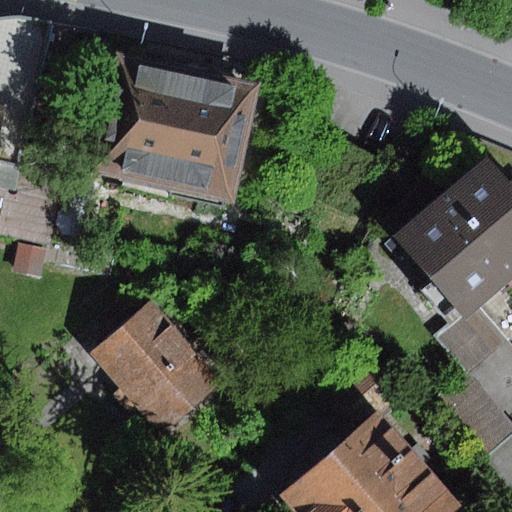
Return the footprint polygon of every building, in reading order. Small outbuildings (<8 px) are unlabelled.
[(0,109),(3,110),(0,124),(0,198),(4,199),(15,202),(23,167),(52,22),(20,17),(0,19),(0,109)] [(116,51),(90,172),(235,204),(261,83),(116,51)] [(383,160),(333,137),(310,188),(360,211),(383,160)] [(511,185),(488,157),(395,235),(467,319),(481,308),(509,341),(511,344),(511,185)] [(65,176),(23,167),(15,202),(4,199),(0,216),(0,236),(49,247),(65,176)] [(18,246),(12,272),(40,278),(46,253),(18,246)] [(152,304),(95,355),(123,386),(112,395),(132,417),(142,408),(165,434),(223,384),(152,304)] [(481,308),(467,319),(440,342),(468,375),(509,341),(481,308)] [(214,327),(198,340),(225,371),(241,358),(214,327)] [(323,393),(361,436),(383,417),(403,400),(364,356),(323,393)] [(511,434),(511,427),(468,375),(429,405),(480,463),(511,434)] [(361,436),(285,500),(295,511),(459,511),(462,510),(383,417),(361,436)]
